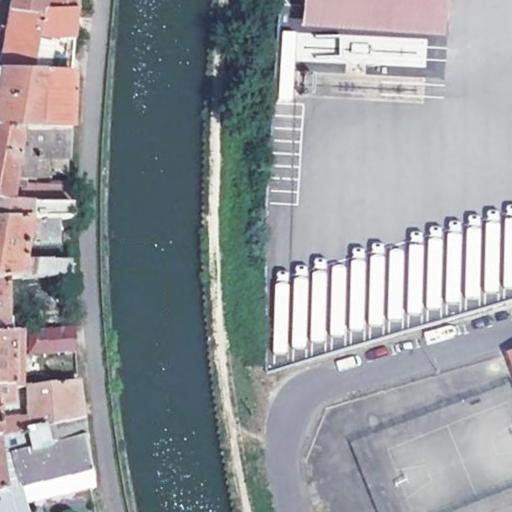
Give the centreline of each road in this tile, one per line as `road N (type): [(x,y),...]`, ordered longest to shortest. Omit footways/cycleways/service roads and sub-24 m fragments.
road 1 (track): [(225,0),(212,175),(218,307),(245,511)]
road 2 (residential): [(511,326),(314,385),(286,416),(278,445),(289,511)]
